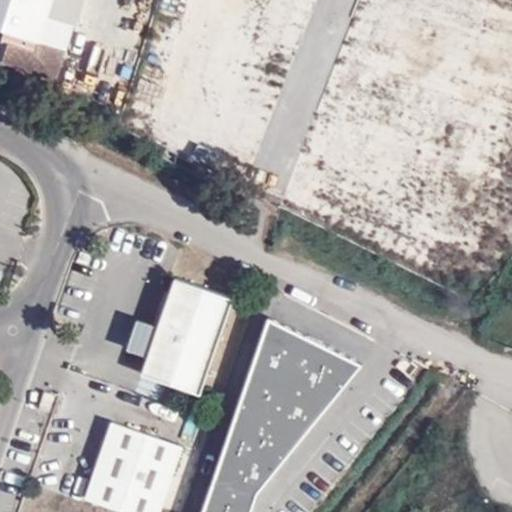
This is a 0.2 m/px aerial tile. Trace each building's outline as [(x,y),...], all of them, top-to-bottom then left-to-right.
[(0,0),(0,26),(10,30),(0,60),(0,61),(53,80),(64,48),(38,39),(49,0),(0,0)] [(64,48),(79,0),(49,0),(38,39),(64,48)] [(150,362),(144,381),(200,400),(233,305),(176,286),(160,333),(150,362)] [(347,341),(253,299),(181,511),(227,511),(242,469),(347,341)] [(127,353),(150,362),(160,333),(136,325),(127,353)] [(85,506),(102,511),(162,511),(182,454),(111,430),(85,506)]
